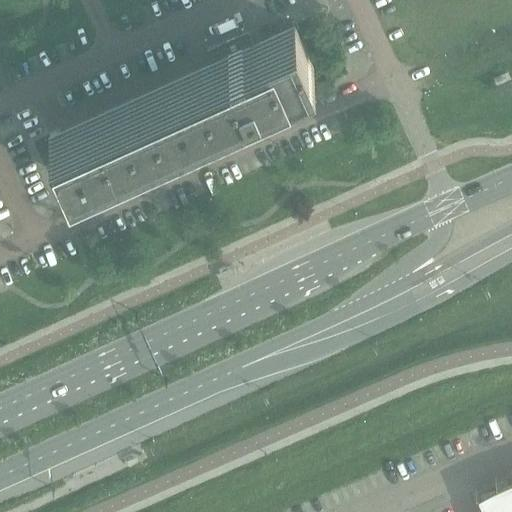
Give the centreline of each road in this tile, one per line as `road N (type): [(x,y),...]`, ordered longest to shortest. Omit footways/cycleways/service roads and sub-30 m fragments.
road 1 (secondary): [(450,207),(0,416)]
road 2 (secondary): [(0,480),(399,299)]
road 3 (residential): [(32,239),(391,76)]
road 4 (unknown): [(37,89),(63,119),(106,106),(192,65),(195,53),(181,25)]
road 5 (unclassified): [(511,450),(368,511)]
road 6 (unclassified): [(450,207),(391,76)]
road 7 (residential): [(117,54),(237,0)]
road 8 (residential): [(0,105),(117,54)]
road 9 (secondary): [(399,299),(511,246)]
